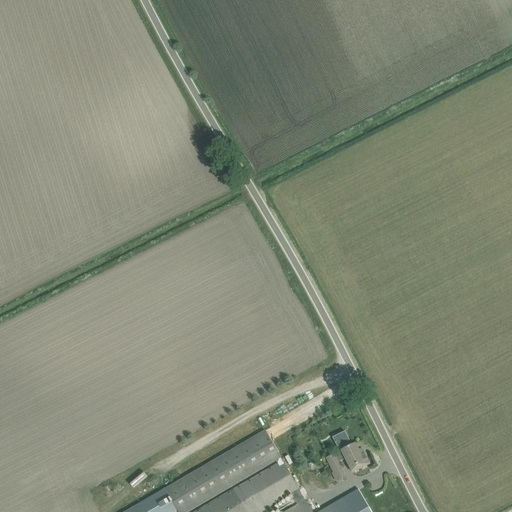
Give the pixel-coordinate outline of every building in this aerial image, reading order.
[(268,428),(272,434),(288,426),(285,419),(268,428)] [(165,489),(178,511),(188,511),(281,457),(265,430),(165,489)] [(342,451),(327,458),(334,473),(333,474),(337,481),(345,476),(342,469),(338,462),(345,458),(349,466),(353,473),(361,469),(370,464),(363,449),(359,451),(356,444),(350,447),(348,442),(340,446),(342,451)] [(263,511),(292,495),(298,504),(305,499),(283,461),(195,511),(263,511)] [(165,489),(125,511),(176,511),(178,511),(165,489)] [(355,492),(322,511),(372,511),(360,490),(355,492)] [(298,504),(283,511),(312,511),(305,499),(298,504)]
